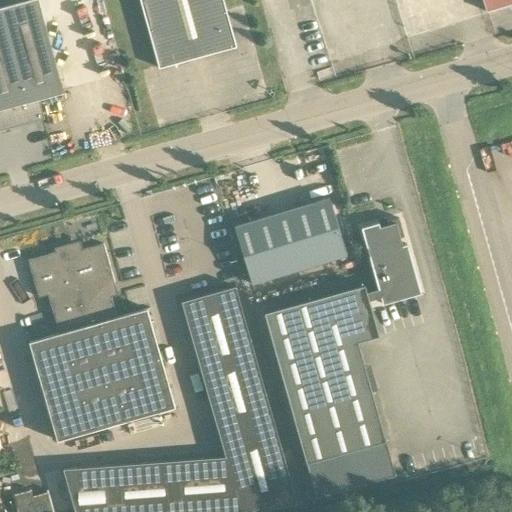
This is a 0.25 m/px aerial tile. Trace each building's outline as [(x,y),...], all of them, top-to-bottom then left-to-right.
[(31,0),(0,8),(0,131),(0,132),(44,119),(39,99),(62,92),(62,91),(36,0),(31,0)] [(139,0),(159,69),(236,47),(222,0),(139,0)] [(511,4),(511,0),(483,0),(487,12),(511,4)] [(234,227),(251,285),(347,255),(329,198),(234,227)] [(379,223),(361,228),(378,289),(381,298),(382,304),(420,294),(404,238),(399,219),(386,222),(388,226),(380,228),(379,223)] [(48,295),(59,334),(29,343),(57,441),(175,408),(147,309),(117,319),(108,288),(115,286),(103,244),(75,252),(73,243),(54,248),(55,253),(28,261),(39,298),(48,295)] [(74,511),(255,511),(296,503),(235,288),(235,287),(181,302),(225,457),(63,469),(74,511)] [(264,313),(316,498),(394,475),(357,342),(378,336),(368,302),(380,298),(382,304),(378,289),(366,292),(352,296),(350,289),(264,313)] [(56,511),(50,489),(16,498),(19,511),(56,511)]
